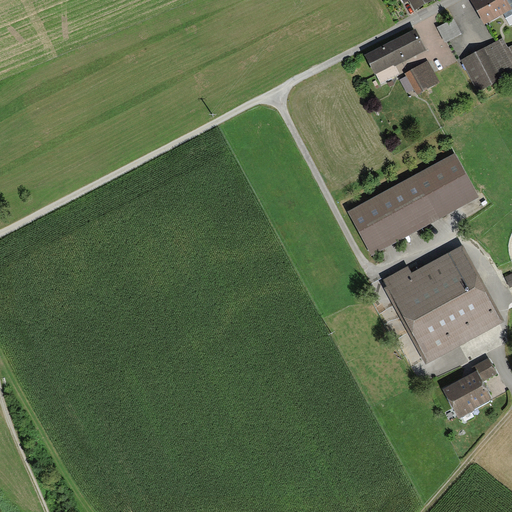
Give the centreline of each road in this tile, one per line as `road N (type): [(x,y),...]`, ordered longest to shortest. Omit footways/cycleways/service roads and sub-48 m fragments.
road 1 (track): [(276,91),(0,233)]
road 2 (residential): [(451,0),(276,91)]
road 3 (track): [(511,411),(423,511)]
road 4 (track): [(45,511),(0,386)]
